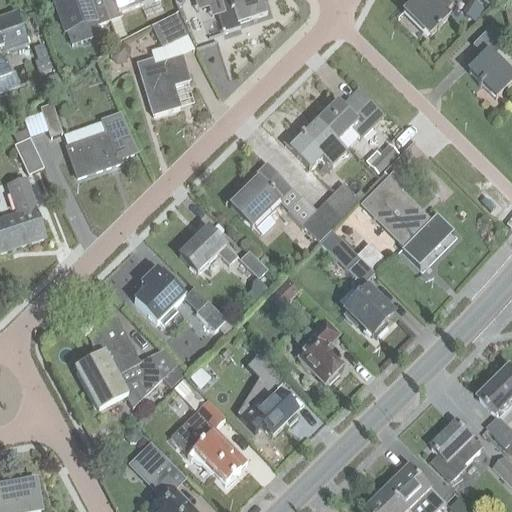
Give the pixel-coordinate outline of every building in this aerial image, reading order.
[(97,28),(109,23),(100,0),(90,0),(88,1),(87,0),(51,0),(63,35),(95,24),(97,28)] [(100,0),(109,23),(120,19),(118,14),(160,0),(100,0)] [(266,16),(260,0),(215,0),(217,2),(219,1),(224,16),(217,19),(222,35),(239,30),(238,25),(266,16)] [(451,8),(442,0),(427,0),(426,2),(424,0),(416,0),(402,15),(429,40),(447,21),(442,17),(451,8)] [(0,80),(11,77),(3,56),(27,48),(16,17),(0,22),(0,80)] [(186,39),(176,17),(150,29),(161,51),(186,39)] [(502,41),(490,29),(470,50),(482,61),(467,77),(494,103),(511,84),(511,80),(487,57),(502,41)] [(111,50),(115,39),(106,36),(102,47),(111,50)] [(130,52),(125,47),(118,48),(111,54),(111,61),(115,66),(122,66),(129,59),(130,52)] [(185,84),(177,61),(154,68),(152,62),(135,67),(152,119),(178,111),(171,89),(185,84)] [(335,146),(335,145),(349,132),(359,141),(382,119),(357,92),(344,105),(341,102),(315,127),(335,146)] [(62,137),(51,107),(39,112),(50,141),(62,137)] [(122,162),(136,157),(119,118),(101,124),(106,139),(67,152),(77,181),(119,166),(118,163),(122,162)] [(335,146),(315,127),(308,134),(302,128),(283,147),(304,168),(315,157),(331,173),(347,157),(335,145),(335,146)] [(43,172),(29,142),(13,149),(27,179),(43,172)] [(398,158),(387,148),(367,168),(378,178),(398,158)] [(290,192),(265,168),(253,180),(256,183),(229,210),(250,231),(254,228),(262,236),(274,224),(266,216),(271,211),(278,204),(290,192)] [(400,188),(388,177),(358,207),(400,249),(398,251),(413,267),(449,232),(432,216),(425,223),(400,198),(399,200),(394,195),(400,188)] [(33,213),(24,186),(7,191),(16,218),(0,223),(0,256),(43,242),(33,213)] [(342,187),(324,205),(341,222),(358,203),(342,187)] [(341,222),(324,205),(315,214),(300,200),(287,215),(319,245),(341,222)] [(219,244),(207,231),(178,259),(197,277),(217,258),(228,269),(236,260),(219,243),(219,244)] [(353,259),(329,235),(317,247),(344,274),(351,281),(346,287),(357,298),(343,313),(344,315),(343,316),(354,327),(355,325),(368,338),(369,337),(373,340),(384,329),(381,325),(389,317),(360,289),(371,277),(353,259)] [(266,274),(248,255),(238,264),(257,283),(266,274)] [(161,277),(156,272),(140,288),(144,293),(132,304),(155,327),(184,300),(162,277),(161,277)] [(298,297),(286,283),(266,301),(279,315),(298,297)] [(226,325),(206,305),(195,317),(214,336),(226,325)] [(113,320),(111,319),(108,320),(105,322),(102,324),(99,326),(96,329),(93,333),(92,335),(91,339),(91,344),(91,348),(92,353),(97,362),(76,372),(96,411),(123,397),(131,413),(144,398),(161,382),(170,391),(184,379),(160,353),(149,359),(138,364),(116,322),(113,320)] [(336,338),(323,324),(300,348),(306,354),(299,362),(301,364),(299,366),(309,376),(311,374),(323,387),(325,385),(327,387),(336,378),(334,376),(339,371),(337,370),(341,366),(327,353),(330,350),(328,347),(336,338)] [(478,403),(497,422),(498,421),(511,407),(511,375),(509,372),(507,375),(505,373),(496,382),(498,384),(478,403)] [(274,400),(265,391),(247,409),(256,419),(252,422),(271,441),(286,426),(288,428),(296,421),(293,419),(296,415),(278,396),(274,400)] [(223,424),(205,406),(196,415),(196,416),(169,441),(186,459),(185,460),(189,464),(191,463),(197,470),(199,470),(200,470),(201,470),(203,469),(224,490),(247,468),(213,433),(223,424)] [(511,445),(511,434),(498,421),(497,422),(486,432),(505,452),(511,445)] [(481,452),(455,426),(430,451),(439,460),(432,467),(450,485),(464,471),(463,470),(481,452)] [(180,484),(152,455),(134,473),(161,501),(149,511),(189,511),(171,493),(180,484)] [(511,467),(504,460),(491,472),(511,494),(511,467)] [(440,511),(445,507),(409,471),(386,493),(405,511),(440,511)] [(39,511),(34,482),(0,488),(0,511),(39,511)] [(405,511),(386,493),(367,511),(405,511)]
